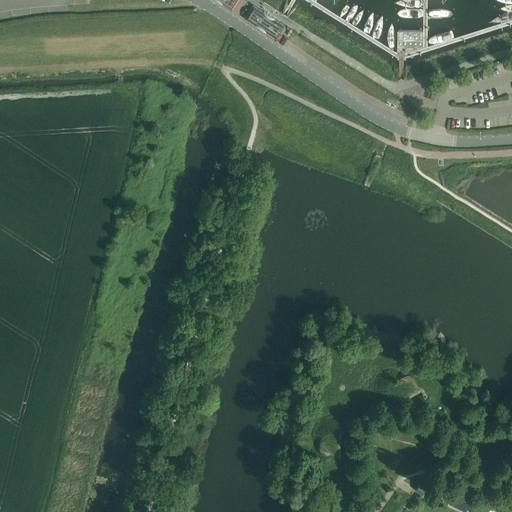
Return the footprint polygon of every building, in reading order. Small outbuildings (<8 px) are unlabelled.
[(215,0),(222,4),(223,3),(233,10),(239,0),(215,0)] [(264,12),(254,5),(245,18),(255,24),(255,25),(266,32),(266,31),(276,38),(284,25),(274,19),(275,18),(264,11),(264,12)] [(398,45),(423,45),(423,31),(398,31),(398,45)] [(424,389),(408,375),(398,379),(396,404),(422,392),(424,398),(426,397),(427,395),(424,389)] [(339,431),(319,439),(319,450),(341,463),(341,435),(341,430),(339,431)] [(422,494),(427,487),(420,483),(415,490),(422,494)]
